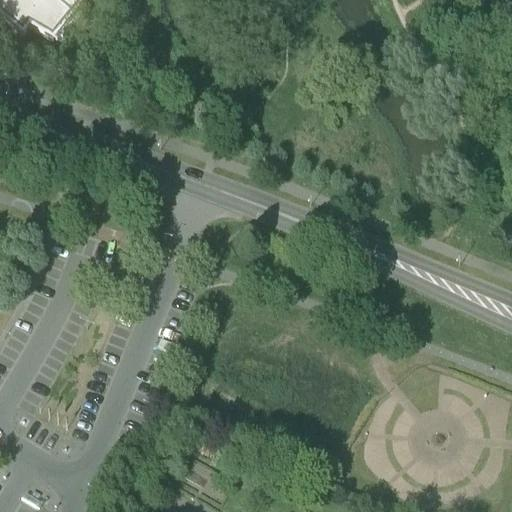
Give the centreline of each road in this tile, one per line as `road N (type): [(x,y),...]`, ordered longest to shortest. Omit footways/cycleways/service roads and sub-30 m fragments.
road 1 (secondary): [(340,236),(0,113)]
road 2 (secondary): [(340,236),(511,327)]
road 3 (secondary): [(511,304),(340,236)]
